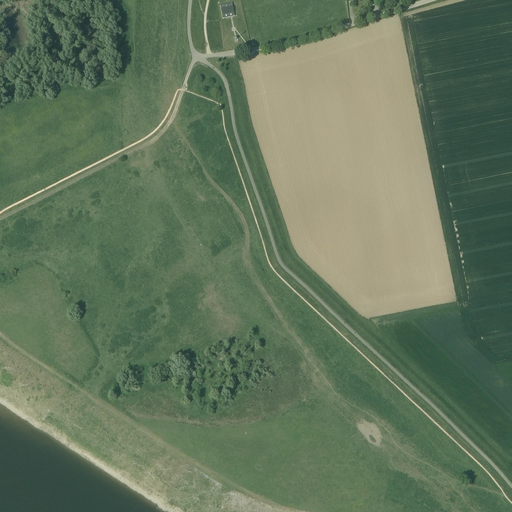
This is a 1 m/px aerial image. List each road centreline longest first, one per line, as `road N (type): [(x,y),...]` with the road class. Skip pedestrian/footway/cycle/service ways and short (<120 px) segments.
road 1 (unclassified): [(202,56),(303,40),(436,0)]
road 2 (track): [(0,220),(153,139),(183,87)]
